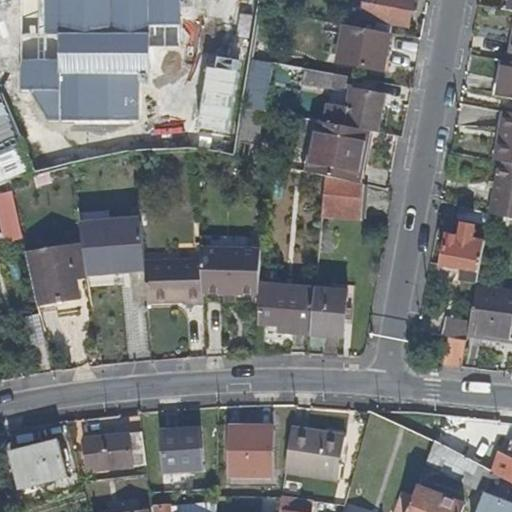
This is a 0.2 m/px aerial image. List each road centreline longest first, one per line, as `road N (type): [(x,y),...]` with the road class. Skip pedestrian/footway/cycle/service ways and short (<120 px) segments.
road 1 (residential): [(377,384),(451,0)]
road 2 (residential): [(377,384),(190,381),(0,412)]
road 3 (residential): [(511,398),(377,384)]
